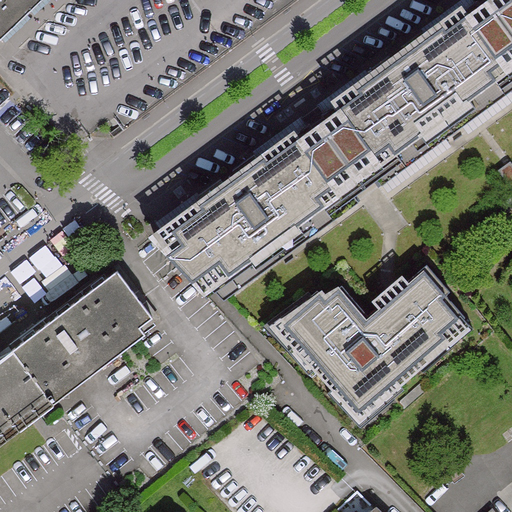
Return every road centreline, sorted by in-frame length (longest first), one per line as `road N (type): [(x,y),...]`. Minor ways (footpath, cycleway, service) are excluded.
road 1 (secondary): [(126,187),(151,188),(394,0)]
road 2 (secondary): [(344,0),(126,162),(126,187)]
road 3 (secondary): [(126,187),(0,281)]
